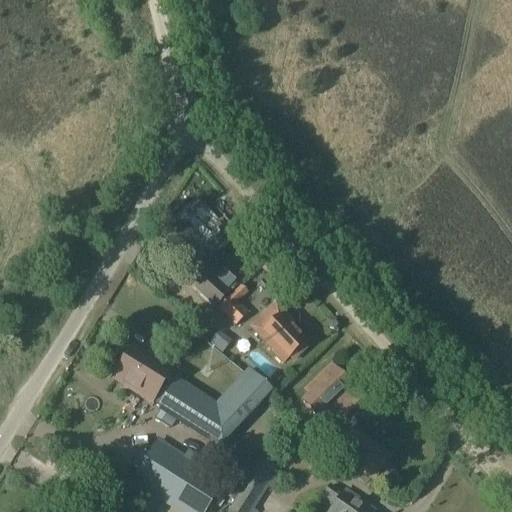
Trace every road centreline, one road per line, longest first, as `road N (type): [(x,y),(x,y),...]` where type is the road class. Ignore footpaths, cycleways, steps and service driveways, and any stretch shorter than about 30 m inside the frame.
road 1 (unclassified): [(511,486),(187,132)]
road 2 (unclassified): [(187,132),(0,441)]
road 3 (track): [(447,157),(441,144),(472,0)]
road 4 (unclassified): [(187,132),(154,0)]
